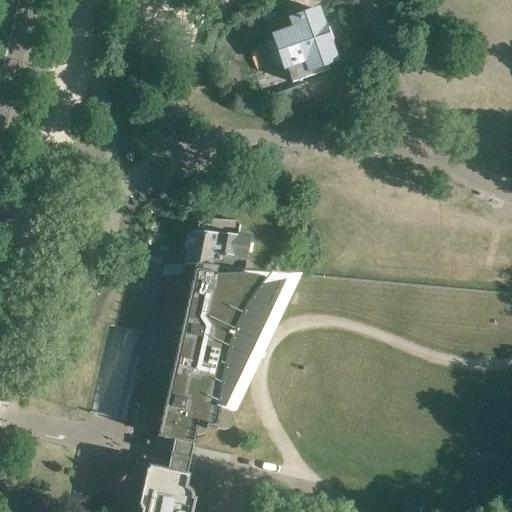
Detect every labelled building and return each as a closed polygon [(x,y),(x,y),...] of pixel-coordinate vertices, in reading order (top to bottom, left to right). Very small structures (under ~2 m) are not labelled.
[(286,68),(287,70),(292,83),(328,70),(326,65),(336,61),(329,43),(324,28),(317,9),(290,19),(291,21),(292,21),(294,27),(293,28),(273,35),(274,39),(266,42),(275,68),(283,65),(284,68),(286,68)] [(308,100),(304,85),(282,92),(266,98),(271,112),(287,107),(308,100)] [(194,266),(217,268),(218,268),(242,271),(244,260),(245,260),(251,236),(237,235),(239,226),(236,221),(201,219),(198,222),(196,232),(190,232),(186,237),(184,247),(186,252),(184,265),(185,265),(194,266)] [(194,266),(165,397),(156,437),(192,445),(194,437),(196,438),(199,438),(202,437),(205,435),(206,432),(217,434),(218,431),(224,432),(228,431),(233,428),(234,423),(234,417),(232,414),(228,411),(223,410),(224,408),(226,404),(228,401),(230,398),(233,395),(235,391),(237,387),(238,383),(239,375),(239,370),(239,366),(237,354),(237,349),(237,344),(239,339),(241,334),(244,330),(247,327),(251,324),(263,316),(267,313),(272,307),(274,302),(276,297),(276,294),(275,289),(273,285),(270,282),(266,278),(260,276),(253,275),(248,274),(238,274),(216,275),(217,268),(194,266)] [(144,443),(143,446),(144,447),(143,451),(143,455),(141,454),(140,458),(142,458),(142,460),(142,462),(142,464),(143,465),(144,465),(145,467),(146,467),(147,468),(149,468),(186,476),(189,461),(191,452),(195,453),(196,449),(192,448),(192,445),(156,437),(153,437),(151,437),(149,438),(148,438),(147,440),(146,442),(145,443),(144,443)] [(189,511),(192,500),(190,499),(190,496),(188,492),(186,490),(183,489),(186,476),(149,468),(147,468),(147,470),(146,471),(137,505),(139,507),(138,510),(140,510),(139,511),(189,511)]
